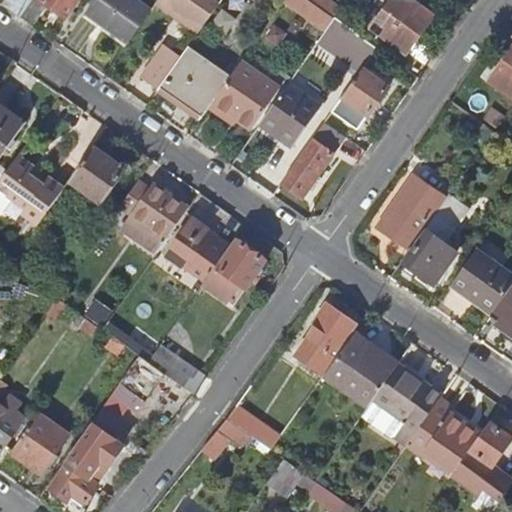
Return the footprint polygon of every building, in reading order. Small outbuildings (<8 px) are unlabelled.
[(2,0),(1,2),(20,16),(31,0),(2,0)] [(31,0),(20,16),(31,23),(46,3),(41,0),(31,0)] [(41,0),(46,3),(66,17),(78,0),(41,0)] [(139,0),(95,0),(86,12),(128,42),(151,9),(139,0)] [(157,0),(156,2),(197,32),(218,3),(214,0),(157,0)] [(223,0),(210,20),(234,37),(258,3),(253,0),(223,0)] [(309,0),(333,16),(340,7),(329,0),(309,0)] [(344,0),(340,7),(333,16),(335,18),(344,24),(352,29),(358,22),(349,15),(359,0),(344,0)] [(414,0),(390,0),(371,28),(406,53),(434,14),(414,0)] [(352,45),(344,56),(362,69),(363,67),(377,47),(352,29),(344,24),(337,34),(352,45)] [(172,68),(160,85),(203,115),(226,82),(230,76),(187,46),(172,68)] [(511,49),(491,79),(511,94),(511,49)] [(158,89),(160,85),(172,68),(156,57),(142,77),(158,89)] [(229,84),(216,102),(252,128),(281,88),(241,60),(230,76),(226,82),(229,84)] [(362,69),(333,110),(358,129),(389,85),(363,67),(362,69)] [(291,81),(262,121),(281,134),(279,137),(293,147),(324,105),(291,81)] [(0,159),(25,125),(0,107),(0,159)] [(55,109),(35,136),(51,148),(67,159),(79,144),(62,132),(70,120),(55,109)] [(325,121),(282,183),(302,198),(334,153),(333,152),(345,135),(325,121)] [(356,163),(366,146),(349,137),(339,153),(356,163)] [(93,146),(70,180),(102,203),(126,169),(93,146)] [(46,155),(62,167),(67,159),(51,148),(46,155)] [(63,189),(18,156),(0,181),(0,190),(24,209),(21,214),(37,225),(63,189)] [(399,199),(379,226),(411,248),(425,229),(439,209),(435,206),(426,199),(436,185),(418,173),(403,193),(398,190),(394,196),(399,199)] [(189,209),(150,182),(146,187),(139,181),(123,203),(170,236),(189,209)] [(450,195),(436,185),(426,199),(435,206),(439,209),(450,195)] [(427,231),(404,262),(435,283),(457,252),(445,244),(470,208),(451,194),(450,195),(439,209),(425,229),(427,231)] [(194,218),(168,256),(184,267),(186,266),(207,279),(216,266),(230,246),(213,234),(214,232),(194,218)] [(216,266),(207,279),(203,284),(226,300),(234,306),(247,288),(266,260),(238,241),(219,268),(216,266)] [(511,276),(474,249),(450,283),(468,296),(470,293),(494,310),(511,284),(511,276)] [(511,284),(494,310),(490,316),(511,331),(511,284)] [(316,324),(296,353),(325,374),(346,344),(342,341),(354,324),(327,305),(314,323),(316,324)] [(86,317),(99,327),(102,329),(108,320),(92,309),(86,317)] [(102,329),(140,357),(148,362),(159,347),(150,341),(147,345),(120,326),(124,320),(114,313),(108,320),(102,329)] [(346,344),(325,374),(368,405),(372,400),(393,370),(367,351),(373,343),(355,331),(346,344)] [(165,374),(182,387),(194,369),(160,346),(159,347),(148,362),(165,374)] [(140,357),(131,370),(121,383),(146,401),(165,374),(148,362),(140,357)] [(442,394),(397,363),(393,370),(372,400),(368,405),(365,410),(398,434),(397,436),(407,443),(438,399),(442,394)] [(228,416),(226,418),(249,435),(251,436),(260,423),(256,420),(265,408),(255,401),(261,394),(250,385),(228,416)] [(0,401),(0,438),(6,443),(8,444),(26,417),(16,410),(22,402),(10,393),(2,403),(0,401)] [(438,399),(407,443),(422,453),(425,448),(455,469),(465,455),(478,436),(448,415),(452,409),(438,399)] [(39,412),(12,451),(42,472),(70,434),(39,412)] [(226,418),(201,449),(213,458),(229,439),(240,447),(249,435),(226,418)] [(478,436),(465,455),(455,469),(451,476),(479,495),(483,489),(500,501),(511,484),(511,479),(493,466),(511,437),(488,421),(478,436)] [(70,464),(51,488),(67,500),(72,493),(86,503),(99,485),(90,478),(102,461),(109,466),(124,445),(93,423),(66,461),(70,464)] [(304,473),(283,458),(267,481),(288,495),(298,481),(304,473)] [(344,501),(316,481),(315,481),(304,473),(298,481),(338,509),(344,501)] [(67,500),(81,510),(86,503),(72,493),(67,500)]
